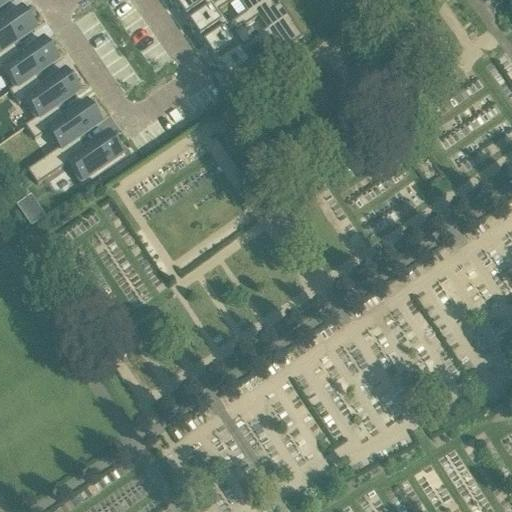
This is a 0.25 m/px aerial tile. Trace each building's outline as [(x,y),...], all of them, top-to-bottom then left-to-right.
[(0,0),(0,8),(11,0),(0,0)] [(179,0),(171,6),(171,7),(173,6),(175,4),(180,11),(178,13),(176,14),(185,27),(223,0),(179,0)] [(223,0),(185,27),(186,28),(187,27),(190,25),(195,32),(192,34),(191,35),(200,48),(268,0),(223,0)] [(214,68),(289,16),(281,5),(276,8),(269,0),(268,0),(200,48),(202,47),(204,46),(209,52),(207,54),(205,55),(214,68)] [(0,54),(12,47),(17,43),(35,30),(22,10),(4,23),(0,25),(0,54)] [(289,16),(214,68),(215,69),(216,68),(219,66),(223,73),(221,75),(220,76),(229,90),(258,69),(247,54),(257,47),(259,49),(272,40),(281,54),(303,38),(293,25),(294,24),(289,16)] [(12,47),(0,54),(0,73),(1,73),(13,90),(9,93),(10,94),(34,78),(39,74),(57,61),(44,42),(25,54),(20,58),(12,47)] [(34,78),(10,94),(19,107),(23,104),(35,121),(25,128),(26,129),(55,109),(61,105),(79,92),(65,73),(42,89),(34,78)] [(55,109),(26,129),(35,142),(49,132),(60,150),(28,173),(28,174),(77,140),(101,123),(87,104),(69,117),(63,120),(55,109)] [(112,193),(206,132),(197,118),(103,179),(112,193)] [(77,140),(28,174),(37,187),(66,167),(79,185),(122,155),(109,135),(90,148),(85,152),(77,140)] [(44,219),(33,203),(20,213),(31,229),(44,219)]
